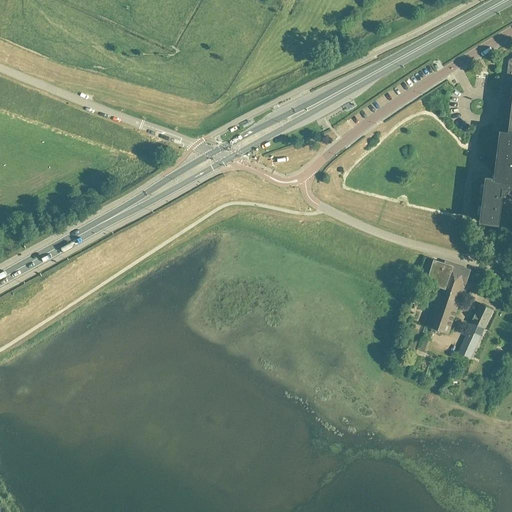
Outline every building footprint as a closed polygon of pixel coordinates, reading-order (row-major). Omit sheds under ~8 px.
[(480,220),(480,221),(498,223),(498,222),(501,195),(506,196),(507,188),(511,189),(511,188),(511,58),(510,60),(505,97),(504,103),(507,107),(506,114),(511,115),(509,132),(500,131),(500,132),(495,172),(494,178),(486,177),(486,178),(484,193),(480,220)] [(461,121),(455,126),(462,133),(468,127),(461,121)] [(465,279),(467,271),(460,269),(461,267),(454,264),(453,266),(433,260),(425,282),(435,286),(440,287),(444,289),(447,280),(464,286),(466,279),(465,279)] [(447,333),(462,287),(463,287),(464,286),(447,280),(444,289),(440,287),(435,286),(433,291),(438,292),(427,326),(447,333)] [(479,304),(471,322),(484,328),(493,310),(479,304)] [(471,322),(461,344),(474,350),(484,328),(471,322)] [(427,351),(430,341),(423,339),(419,349),(427,351)] [(464,358),(462,358),(460,358),(458,359),(457,360),(456,362),(456,364),(457,366),(458,368),(459,369),(461,369),(463,369),(465,368),(467,367),(468,365),(468,363),(467,361),(466,359),(464,358)]
